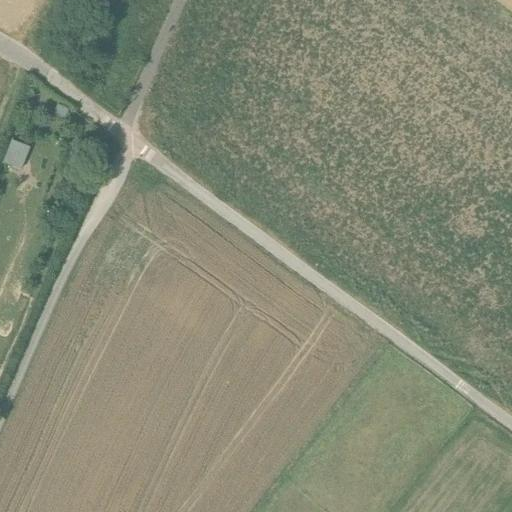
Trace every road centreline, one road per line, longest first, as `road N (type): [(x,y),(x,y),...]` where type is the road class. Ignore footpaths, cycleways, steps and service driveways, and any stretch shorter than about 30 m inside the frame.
road 1 (residential): [(132,144),(511,426)]
road 2 (track): [(0,417),(132,144)]
road 3 (unclassified): [(132,144),(0,46)]
